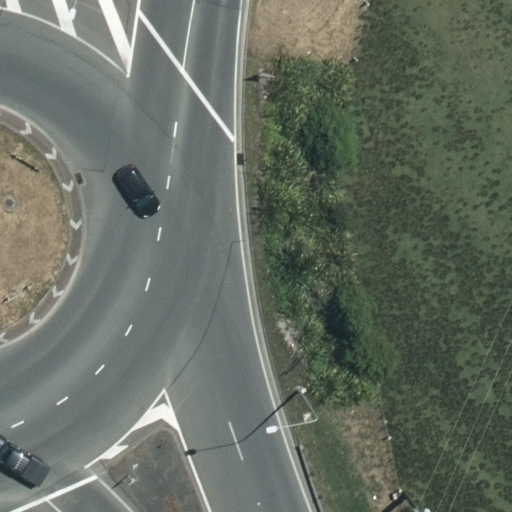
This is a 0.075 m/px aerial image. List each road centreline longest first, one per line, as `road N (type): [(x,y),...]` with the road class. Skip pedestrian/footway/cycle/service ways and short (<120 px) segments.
road 1 (secondary): [(152,250),(260,511)]
road 2 (trunk): [(152,250),(133,317),(92,374),(64,396),(0,423)]
road 3 (trunk): [(0,41),(54,61),(94,92),(125,131),(145,177)]
road 4 (trunk): [(189,0),(145,177)]
